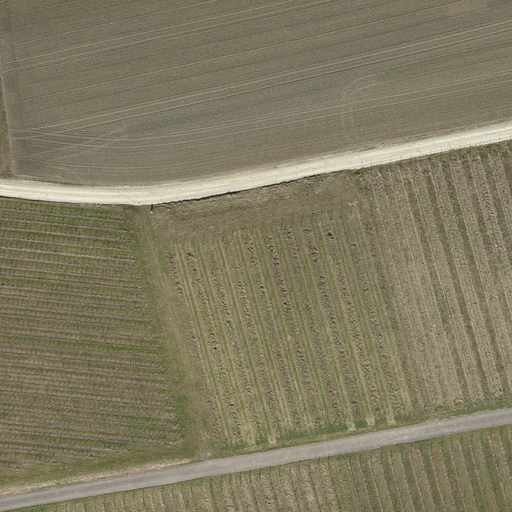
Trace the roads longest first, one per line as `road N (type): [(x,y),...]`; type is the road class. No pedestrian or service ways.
road 1 (track): [(511,410),(0,503)]
road 2 (track): [(0,186),(166,191),(511,127)]
